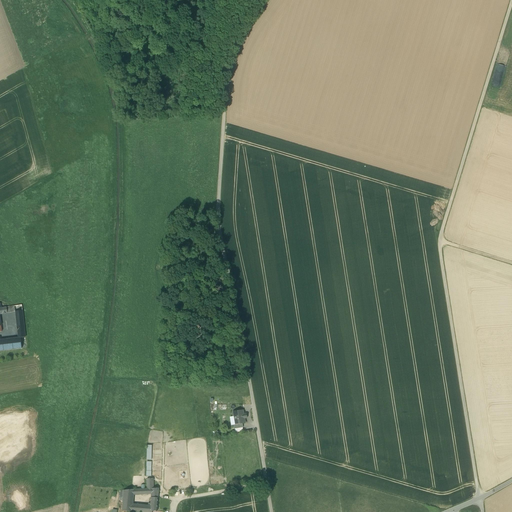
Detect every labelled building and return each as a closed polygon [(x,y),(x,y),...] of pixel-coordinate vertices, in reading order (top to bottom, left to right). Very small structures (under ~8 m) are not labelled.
[(22,311),(15,312),(18,338),(21,338),(25,337),(22,311)] [(18,338),(0,340),(0,337),(0,336),(0,350),(5,350),(22,348),(21,338),(18,338)] [(243,410),(232,412),(235,425),(242,424),(245,423),(245,419),(247,418),(246,414),(244,414),(243,410)] [(134,490),(123,490),(122,511),(138,511),(138,505),(133,504),(133,494),(134,490)] [(158,498),(151,497),(150,506),(149,511),(152,511),(157,511),(158,498)]
